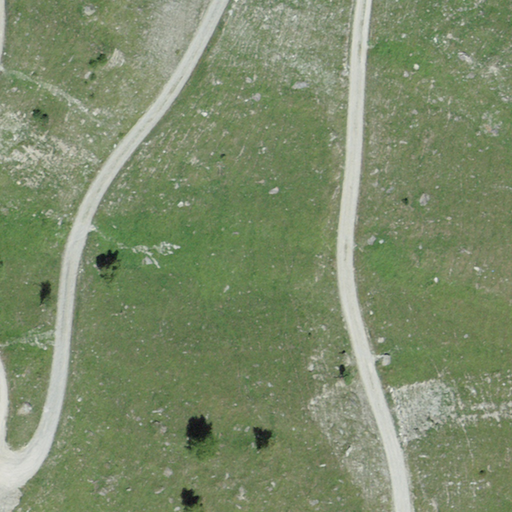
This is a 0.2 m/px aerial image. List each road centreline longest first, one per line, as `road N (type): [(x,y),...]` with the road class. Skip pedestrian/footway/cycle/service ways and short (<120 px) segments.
road 1 (track): [(219,0),(177,80),(84,214),(48,423),(27,462),(0,463)]
road 2 (track): [(403,511),(347,295),(364,0)]
